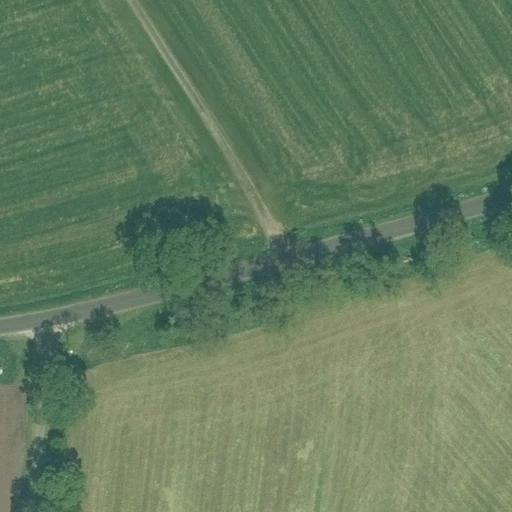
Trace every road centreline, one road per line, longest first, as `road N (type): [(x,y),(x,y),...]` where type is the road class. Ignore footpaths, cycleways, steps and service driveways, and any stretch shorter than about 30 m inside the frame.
road 1 (tertiary): [(0,327),(295,258),(511,194)]
road 2 (track): [(295,258),(127,0)]
